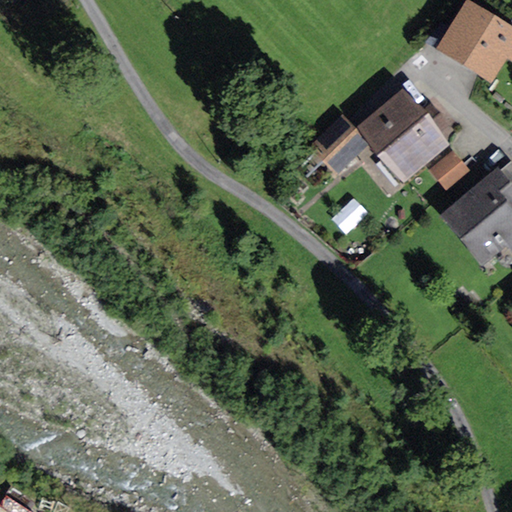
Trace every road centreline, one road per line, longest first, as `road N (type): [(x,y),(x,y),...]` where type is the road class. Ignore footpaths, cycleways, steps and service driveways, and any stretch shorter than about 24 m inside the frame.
road 1 (track): [(494,511),(465,428),(440,385),(353,284),(151,112),(86,0)]
road 2 (residential): [(511,146),(416,66)]
